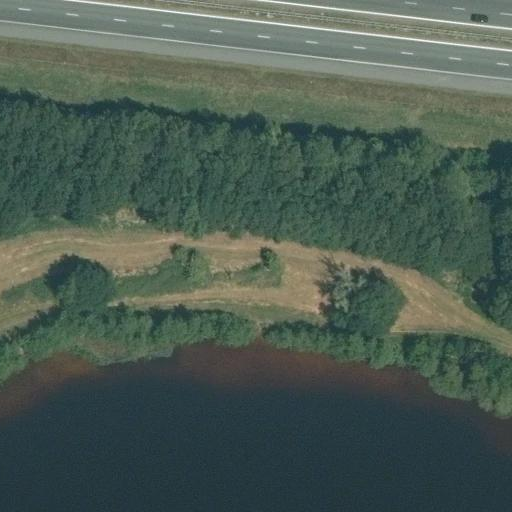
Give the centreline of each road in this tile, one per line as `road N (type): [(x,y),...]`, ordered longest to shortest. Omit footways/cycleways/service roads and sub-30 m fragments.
road 1 (motorway): [(0,10),(511,67)]
road 2 (motorway): [(511,15),(379,0)]
